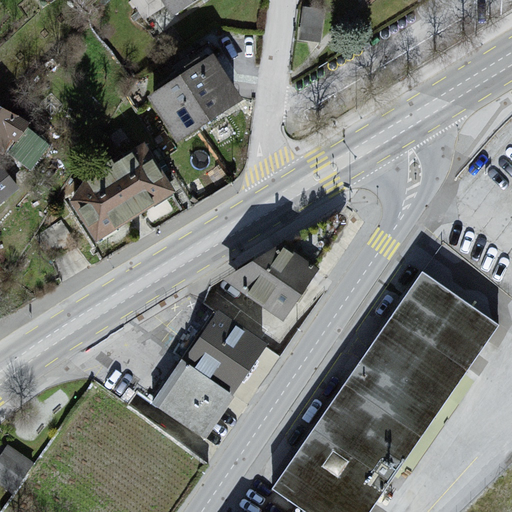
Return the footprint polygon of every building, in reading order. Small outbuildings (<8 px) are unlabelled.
[(159,0),(174,22),(207,0),(159,0)] [(301,34),(322,36),(326,6),(305,3),(301,34)] [(218,62),(152,100),(182,144),(247,102),(218,62)] [(0,107),(0,154),(4,157),(24,120),(0,107)] [(180,197),(150,151),(85,183),(82,211),(100,242),(180,197)] [(207,289),(202,311),(222,314),(269,348),(323,272),(286,248),(207,289)] [(426,279),(274,494),(302,511),(376,511),(500,331),(426,279)] [(222,314),(158,409),(203,438),(269,348),(222,314)] [(33,465),(7,447),(0,457),(0,483),(13,493),(33,465)]
